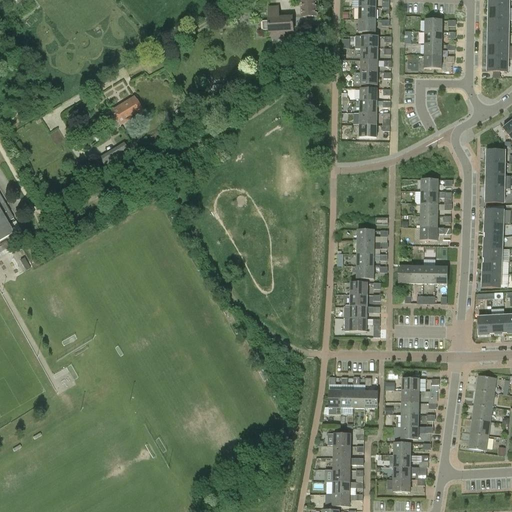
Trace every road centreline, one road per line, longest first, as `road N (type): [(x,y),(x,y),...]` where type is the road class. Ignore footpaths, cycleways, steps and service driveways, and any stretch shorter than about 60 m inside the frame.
road 1 (residential): [(459,359),(466,167),(454,135),(481,116)]
road 2 (unknown): [(384,511),(387,356)]
road 3 (residential): [(459,359),(323,355)]
